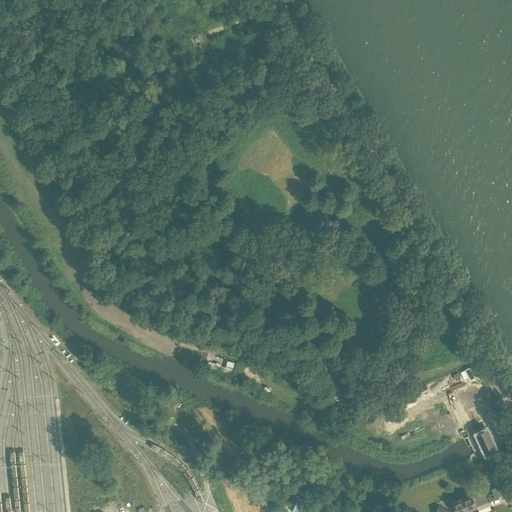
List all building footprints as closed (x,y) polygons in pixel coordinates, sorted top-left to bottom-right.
[(496,451),(486,428),(476,433),(486,456),(496,451)] [(496,474),(490,476),(495,487),(500,484),(496,474)] [(471,494),(452,502),(455,511),(462,511),(476,506),(474,499),(483,495),(480,490),(471,494)] [(483,495),(474,499),(476,506),(487,501),(484,495),(483,495)] [(297,501),(293,510),(299,511),(307,511),(310,506),(297,501)]
